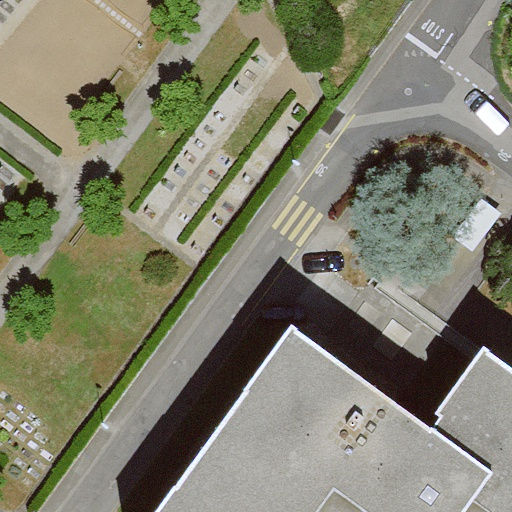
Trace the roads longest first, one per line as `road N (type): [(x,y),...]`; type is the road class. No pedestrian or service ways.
road 1 (residential): [(407,78),(87,511)]
road 2 (residential): [(407,78),(511,152)]
